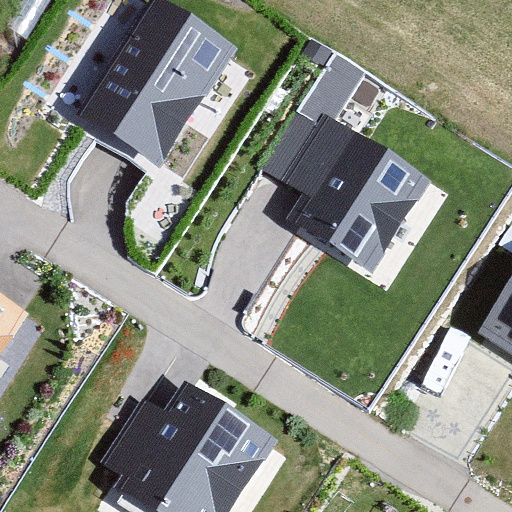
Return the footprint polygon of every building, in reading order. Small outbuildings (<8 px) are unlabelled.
[(238,54),(156,2),(80,120),(161,174),(238,54)] [(373,279),(431,186),(325,118),(282,189),(310,203),(293,230),(373,279)] [(511,292),(481,340),(511,359),(511,292)] [(0,362),(27,318),(0,300),(0,362)] [(117,497),(142,511),(234,511),(277,446),(184,385),(166,416),(144,403),(103,466),(128,482),(117,497)]
